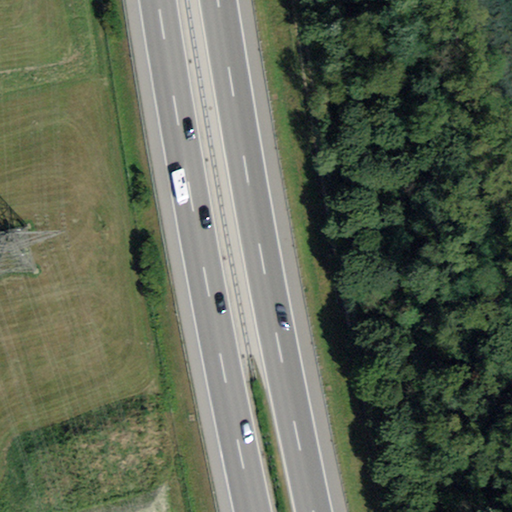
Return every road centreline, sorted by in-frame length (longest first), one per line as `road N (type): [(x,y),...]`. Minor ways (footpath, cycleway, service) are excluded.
road 1 (motorway): [(159,0),(252,511)]
road 2 (motorway): [(312,511),(220,0)]
road 3 (track): [(302,0),(390,511)]
